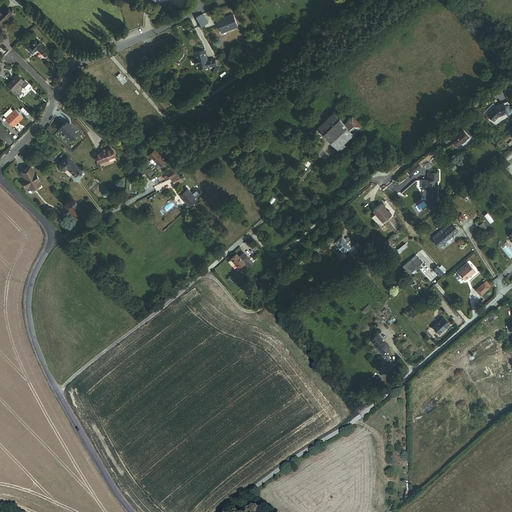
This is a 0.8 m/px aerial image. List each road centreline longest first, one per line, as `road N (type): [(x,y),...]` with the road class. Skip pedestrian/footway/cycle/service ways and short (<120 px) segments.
road 1 (residential): [(387,179),(372,176),(274,264),(248,235),(57,390)]
road 2 (unclassified): [(225,511),(360,416),(511,283)]
road 3 (unclassified): [(57,390),(38,353),(28,304),(52,237)]
road 4 (unclassified): [(131,511),(57,390)]
road 5 (residential): [(73,63),(39,123),(0,163)]
